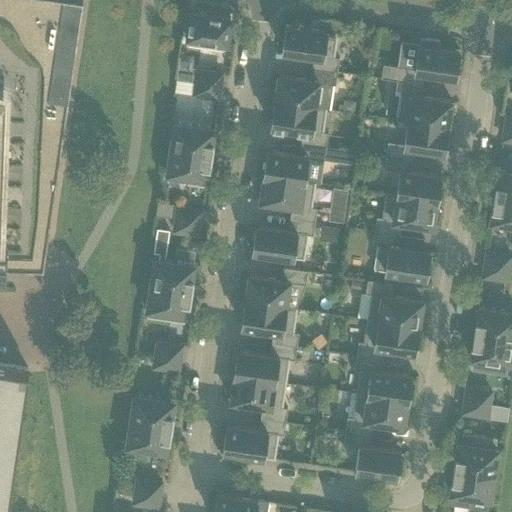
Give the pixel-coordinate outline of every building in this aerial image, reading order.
[(0,0),(0,268),(43,270),(82,2),(71,0),(0,0)] [(191,11),(187,36),(189,37),(188,43),(223,48),(224,42),(226,42),(230,17),(191,11)] [(285,25),(282,50),(314,55),(312,67),(337,71),(339,57),(333,56),(335,37),(326,36),(327,31),(285,25)] [(385,64),(383,77),(397,80),(422,83),(423,71),(456,76),(459,50),(438,47),(439,40),(421,38),(420,45),(418,44),(414,69),(399,66),(385,64)] [(274,100),(274,101),(315,107),(315,110),(325,112),(328,112),(332,84),(335,84),(337,71),(312,67),(310,79),(279,75),(275,100),(274,100)] [(195,82),(220,85),(222,73),(197,69),(195,82)] [(397,80),(395,93),(401,94),(397,119),(448,126),(447,126),(451,100),(420,96),(422,83),(397,80)] [(220,85),(195,82),(193,94),(218,98),(220,85)] [(274,101),(270,125),(302,130),(301,142),(326,146),(328,133),(322,132),(325,112),(315,110),(315,107),(274,101)] [(388,141),(386,155),(411,158),(412,146),(445,151),(448,126),(397,119),(397,120),(407,121),(403,144),(388,141)] [(174,122),(170,148),(211,154),(213,141),(212,141),(214,128),(174,122)] [(511,128),(504,127),(502,140),(511,140),(511,128)] [(267,150),(263,174),(314,182),(320,183),(324,159),(326,146),(301,142),(299,154),(267,150)] [(170,148),(167,173),(169,174),(168,180),(184,182),(185,176),(192,177),(206,179),(208,166),(209,166),(211,154),(170,148)] [(386,155),(384,168),(390,169),(399,171),(396,194),(437,200),(441,175),(409,171),(411,158),(386,155)] [(495,183),(493,195),(511,198),(511,172),(498,170),(496,183),(495,183)] [(264,175),(260,201),(291,205),(290,217),(315,221),(317,208),(311,207),(314,182),(263,174),(263,175),(264,175)] [(320,188),(321,198),(329,198),(330,220),(346,220),(345,187),(320,188)] [(376,217),(374,230),(399,234),(401,222),(432,226),(436,201),(437,201),(437,200),(396,194),(386,192),(382,217),(376,217)] [(511,198),(493,195),(490,221),(511,224),(511,198)] [(175,218),(200,222),(202,209),(177,206),(175,218)] [(256,225),(252,250),(303,258),(306,234),(313,235),(315,221),(290,217),(288,230),(256,225)] [(200,222),(175,218),(173,231),(198,234),(200,222)] [(154,258),(150,284),(191,290),(193,277),(192,277),(194,264),(165,260),(169,230),(156,228),(153,252),(159,253),(158,259),(154,258)] [(374,230),(372,243),(378,244),(375,269),(426,276),(430,251),(398,246),(399,234),(374,230)] [(484,263),(509,267),(511,255),(486,251),(484,263)] [(509,267),(484,263),(482,276),(507,280),(509,267)] [(245,300),(245,301),(296,308),(296,307),(285,305),(289,281),(305,284),(307,270),(282,267),(281,279),(249,275),(245,300)] [(505,290),(507,283),(482,278),(480,285),(505,290)] [(367,279),(365,293),(371,294),(367,319),(419,326),(419,325),(418,325),(422,300),(390,295),(392,283),(367,279)] [(150,284),(147,309),(149,310),(148,316),(183,321),(184,315),(186,315),(188,302),(189,302),(191,290),(150,284)] [(245,301),(241,325),(273,330),(271,342),(296,346),(298,332),(293,331),(296,308),(245,301)] [(475,319),(473,331),(511,337),(511,311),(478,306),(476,319),(475,319)] [(358,342),(356,355),(381,358),(383,346),(415,351),(419,326),(367,319),(364,342),(358,342)] [(472,344),(470,357),(473,358),(507,363),(510,363),(511,348),(511,337),(473,331),(471,344),(472,344)] [(157,341),(155,354),(180,358),(182,345),(157,341)] [(237,350),(234,374),(285,382),(288,359),(294,359),(296,346),(271,342),(269,354),(237,350)] [(180,358),(155,354),(153,366),(178,370),(180,358)] [(356,355),(354,368),(360,369),(357,392),(408,400),(411,375),(379,370),(381,358),(356,355)] [(0,511),(7,511),(28,367),(0,363),(0,511)] [(234,375),(231,401),(262,405),(260,417),(285,421),(287,407),(281,407),(285,382),(234,374),(234,375)] [(466,387),(464,400),(489,403),(490,391),(466,387)] [(347,416),(345,430),(370,434),(372,422),(403,426),(407,401),(408,401),(408,400),(357,392),(353,417),(347,416)] [(134,394),(130,420),(171,426),(172,413),(174,400),(134,394)] [(464,400),(462,412),(487,416),(489,403),(464,400)] [(226,425),(222,450),(274,458),(277,434),(283,435),(285,421),(260,417),(258,429),(226,425)] [(130,420),(126,445),(166,451),(168,438),(169,438),(171,426),(130,420)] [(345,430),(343,443),(359,446),(355,470),(397,476),(400,451),(368,446),(370,434),(345,430)] [(455,455),(453,467),(494,473),(497,448),(494,447),(495,438),(462,434),(461,443),(458,442),(456,455),(455,455)] [(451,496),(450,504),(468,507),(469,498),(489,501),(490,499),(494,473),(453,467),(451,480),(452,480),(450,493),(450,495),(451,496)] [(135,490),(160,494),(161,481),(137,478),(135,490)] [(135,490),(133,503),(158,506),(160,494),(135,490)] [(216,494),(213,511),(266,511),(268,501),(257,500),(216,494)]
